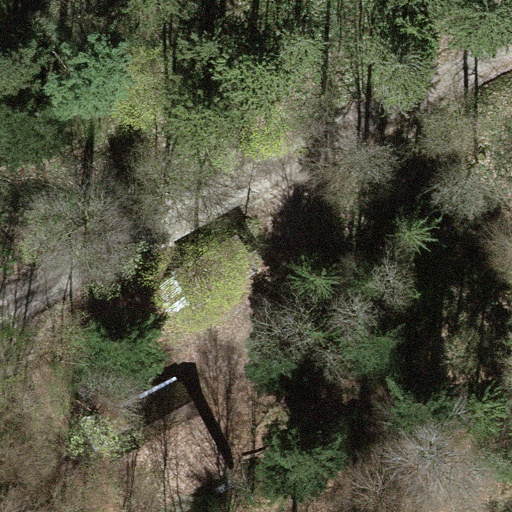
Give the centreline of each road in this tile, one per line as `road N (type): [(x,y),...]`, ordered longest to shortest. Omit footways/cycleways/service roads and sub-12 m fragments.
road 1 (track): [(511,49),(0,316)]
road 2 (track): [(300,155),(223,340),(220,378),(254,418),(465,368)]
road 3 (track): [(0,350),(100,511)]
